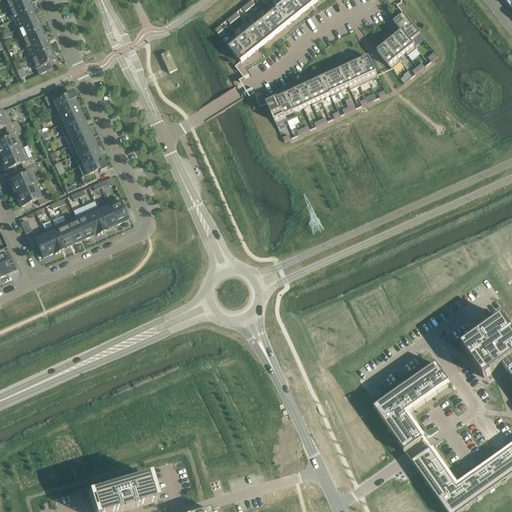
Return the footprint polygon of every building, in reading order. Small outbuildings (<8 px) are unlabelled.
[(6,0),(5,1),(10,10),(29,2),(28,0),(6,0)] [(275,7),(289,25),(298,18),(283,0),(283,1),(275,7)] [(282,0),(283,1),(283,0),(298,18),(305,12),(295,0),(282,0)] [(295,0),(305,12),(312,6),(307,0),(295,0)] [(10,10),(14,20),(33,12),(30,7),(32,7),(29,2),(10,10)] [(275,7),(266,14),(281,32),(289,25),(275,7)] [(14,20),(18,30),(38,21),(36,16),(35,17),(33,12),(14,20)] [(266,14),(258,20),(260,22),(260,21),(273,38),(281,32),(266,14)] [(400,17),(394,23),(399,30),(402,33),(403,32),(415,47),(424,40),(404,14),(400,17)] [(18,30),(23,40),(41,32),(39,27),(40,26),(38,21),(18,30)] [(253,27),(266,44),(273,38),(260,21),(260,22),(253,27)] [(252,26),(244,32),(258,50),(266,44),(253,27),(252,26)] [(23,40),(27,50),(47,41),(45,36),(44,36),(41,32),(23,40)] [(236,38),(235,39),(250,57),(258,50),(244,32),(236,38)] [(402,33),(394,39),(407,55),(406,55),(408,57),(417,50),(415,47),(403,32),(402,33)] [(235,37),(225,44),(229,49),(241,63),(241,64),(250,57),(235,39),(236,38),(235,37)] [(394,39),(386,45),(399,61),(400,61),(406,55),(407,55),(394,39)] [(27,50),(32,60),(50,51),(48,46),(49,46),(47,41),(27,50)] [(386,45),(378,52),(385,61),(390,67),(392,70),(393,70),(401,63),(400,61),(399,61),(386,45)] [(50,51),(32,60),(36,70),(39,76),(52,70),(50,64),(56,62),(54,56),(52,56),(50,51)] [(169,74),(177,71),(169,52),(161,56),(169,74)] [(435,54),(428,59),(431,62),(437,57),(435,54)] [(369,58),(359,63),(368,83),(379,79),(369,58)] [(359,63),(350,67),(360,87),(368,83),(359,63)] [(350,67),(341,71),(349,88),(351,92),(360,87),(350,67)] [(341,71),(333,75),(341,92),(349,88),(341,71)] [(405,77),(401,81),(404,84),(412,78),(408,73),(404,76),(405,77)] [(333,75),(323,79),(331,96),(330,97),(331,98),(342,93),(341,92),(333,75)] [(323,79),(313,84),(321,101),(330,97),(331,96),(323,79)] [(313,84),(304,88),(312,105),(313,107),(322,103),(321,101),(313,84)] [(304,88),(296,92),(304,109),(312,105),(304,88)] [(296,92),(287,96),(295,113),(296,112),(304,109),(296,92)] [(59,114),(76,106),(74,101),(76,100),(72,93),(65,96),(66,98),(61,100),(57,93),(44,99),(48,107),(54,104),(59,114)] [(374,95),(365,99),(366,100),(367,104),(368,105),(376,101),(374,95)] [(287,96),(277,100),(287,121),(298,116),(296,112),(295,113),(287,96)] [(277,100),(267,105),(276,126),(279,131),(289,126),(287,121),(277,100)] [(59,126),(83,116),(80,110),(78,110),(76,106),(59,114),(54,116),(59,126)] [(0,129),(4,128),(7,134),(20,128),(17,122),(12,124),(6,112),(2,113),(0,114),(0,129)] [(64,137),(86,127),(84,123),(85,122),(83,116),(59,126),(64,137)] [(64,137),(69,149),(91,139),(90,136),(91,135),(89,131),(88,131),(86,127),(64,137)] [(0,158),(23,148),(17,136),(23,134),(20,128),(7,134),(9,139),(0,143),(0,158)] [(73,158),(97,147),(94,141),(92,142),(91,139),(69,149),(73,158)] [(78,168),(100,159),(98,154),(99,153),(97,147),(73,158),(78,168)] [(0,160),(0,164),(2,169),(4,169),(5,172),(21,165),(23,170),(36,164),(33,158),(28,160),(23,148),(0,158),(0,160)] [(44,161),(49,171),(53,169),(48,159),(44,161)] [(82,178),(80,179),(84,187),(97,181),(94,174),(99,171),(100,173),(107,170),(104,163),(102,163),(100,159),(78,168),(82,178)] [(11,186),(10,186),(13,194),(15,194),(16,195),(35,187),(39,185),(34,173),(39,170),(36,164),(23,170),(26,176),(10,183),(11,186)] [(16,197),(15,198),(19,206),(20,205),(21,208),(37,201),(39,207),(53,201),(50,195),(45,197),(40,199),(35,187),(16,195),(16,197)] [(127,209),(123,201),(120,203),(118,199),(107,203),(117,226),(128,221),(123,211),(127,209)] [(107,231),(117,226),(107,203),(97,208),(107,231)] [(96,235),(97,237),(107,232),(107,231),(97,208),(86,213),(96,235)] [(86,213),(75,218),(86,240),(96,235),(86,213)] [(75,245),(85,240),(75,218),(65,222),(75,245)] [(31,233),(26,222),(20,225),(25,236),(31,233)] [(65,222),(55,227),(65,249),(75,245),(65,222)] [(65,251),(64,250),(65,249),(55,227),(44,232),(54,254),(55,255),(65,251)] [(54,254),(44,232),(27,239),(32,251),(38,248),(43,259),(54,254)] [(7,248),(0,251),(0,278),(11,274),(6,263),(12,260),(7,248)] [(511,332),(502,319),(461,348),(483,380),(501,367),(511,380),(511,378),(511,332)] [(412,383),(374,409),(388,429),(390,428),(393,432),(391,434),(397,441),(398,440),(401,445),(400,446),(405,454),(423,441),(405,415),(450,384),(437,365),(429,371),(430,373),(426,376),(425,374),(417,379),(418,381),(413,384),(412,383)] [(430,450),(412,463),(446,511),(462,511),(465,510),(464,509),(469,506),(470,507),(478,502),(476,500),(481,497),(482,499),(490,493),(489,491),(493,488),(494,490),(502,484),(501,483),(505,480),(507,481),(511,477),(511,450),(457,489),(430,450)] [(147,478),(92,495),(97,511),(126,511),(155,503),(147,478)]
